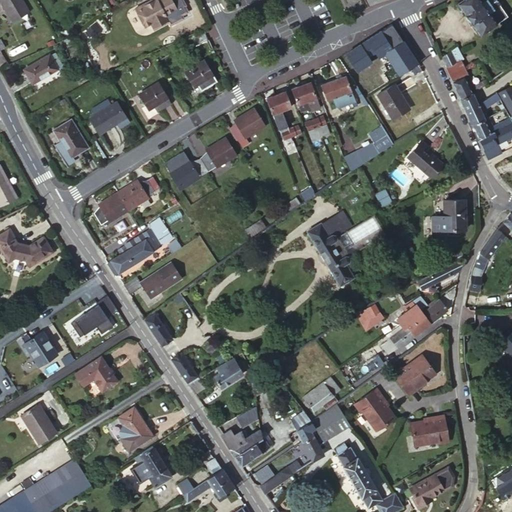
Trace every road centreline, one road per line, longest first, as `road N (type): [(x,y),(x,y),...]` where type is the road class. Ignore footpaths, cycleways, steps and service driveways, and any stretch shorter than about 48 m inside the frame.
road 1 (residential): [(462,511),(472,465),(455,322),(472,254),(501,201)]
road 2 (residential): [(249,81),(239,95),(55,202)]
road 3 (residential): [(501,201),(401,7)]
road 4 (residential): [(401,7),(258,67),(249,81)]
road 5 (residential): [(261,511),(169,373)]
road 6 (residential): [(136,323),(0,410)]
road 7 (residential): [(136,323),(55,202)]
road 8 (residential): [(169,373),(63,439)]
